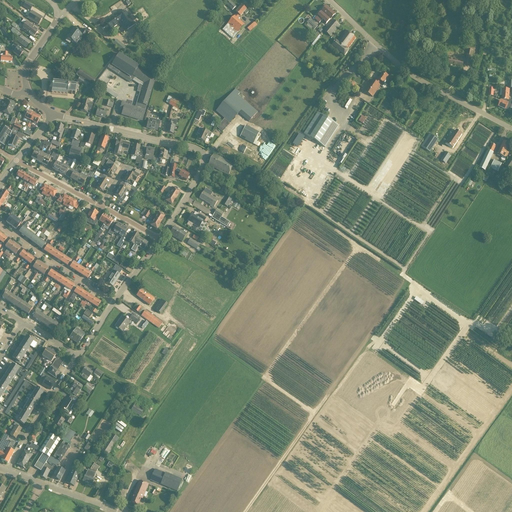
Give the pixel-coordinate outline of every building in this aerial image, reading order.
[(225,4),(232,11),(236,7),(229,0),(225,0),(224,1),(226,3),(225,4)] [(240,16),(240,17),(244,13),(245,14),(247,14),(248,12),(248,11),(242,6),(236,13),(237,13),(223,30),(233,39),(245,25),(238,19),(240,16)] [(321,12),(330,20),(335,14),(327,6),(321,12)] [(124,10),(116,16),(113,19),(112,18),(105,22),(106,24),(101,27),(104,32),(109,29),(110,29),(111,30),(112,30),(113,30),(114,29),(114,28),(113,27),(117,24),(116,23),(119,21),(126,31),(134,25),(124,10)] [(32,11),(27,18),(38,25),(42,18),(32,11)] [(330,20),(321,12),(317,17),(326,24),(330,20)] [(309,20),(307,22),(308,24),(307,26),(311,30),(312,28),(314,30),(318,26),(310,19),(309,20)] [(21,29),(28,34),(30,32),(29,31),(30,30),(29,29),(31,26),(23,20),(21,23),(24,25),(21,29)] [(340,26),(333,20),(323,31),(331,37),(340,26)] [(251,32),(258,24),(256,21),(248,28),(251,32)] [(28,34),(33,38),(38,31),(31,26),(29,29),(30,30),(29,31),(30,32),(28,34)] [(19,40),(17,41),(26,48),(30,42),(22,36),(22,35),(13,29),(11,31),(15,37),(16,36),(17,37),(16,38),(19,40)] [(75,45),(80,38),(82,39),(85,34),(87,35),(89,32),(83,29),(81,32),(83,33),(81,35),(73,29),(66,38),(67,39),(65,41),(69,43),(70,41),(75,45)] [(349,50),(347,49),(356,38),(345,31),(337,42),(336,40),(335,41),(335,42),(333,44),(332,44),(331,46),(344,56),(349,50)] [(122,52),(125,48),(116,40),(112,44),(122,52)] [(11,49),(14,51),(13,53),(19,57),(23,52),(17,48),(19,46),(14,43),(11,47),(12,48),(11,49)] [(463,67),(463,64),(470,65),(473,50),(467,49),(465,59),(464,59),(457,57),(456,60),(448,58),(447,64),(463,67)] [(3,57),(1,57),(0,62),(12,63),(12,58),(7,58),(7,52),(3,52),(3,57)] [(132,80),(139,85),(137,92),(139,93),(135,108),(125,105),(125,102),(122,101),(119,112),(122,113),(121,115),(141,121),(154,80),(137,68),(138,66),(119,54),(113,63),(111,62),(107,67),(130,82),(132,80)] [(77,76),(79,77),(76,82),(77,83),(76,84),(75,85),(72,85),(73,84),(72,84),(72,85),(68,85),(69,83),(52,81),(49,82),(49,85),(49,89),(48,91),(51,93),(67,94),(67,93),(71,93),(71,94),(72,94),(72,93),(75,93),(75,95),(76,94),(75,93),(77,92),(78,92),(79,91),(77,90),(78,88),(79,88),(81,85),(85,88),(88,84),(91,86),(95,80),(79,70),(76,74),(77,76)] [(107,81),(109,81),(109,76),(110,76),(110,72),(101,72),(102,82),(107,82),(107,81)] [(385,83),(384,83),(388,77),(382,73),(378,79),(377,78),(375,81),(372,79),(364,91),(373,97),(380,86),(382,87),(385,83)] [(350,81),(348,83),(346,86),(354,92),(358,87),(350,81)] [(220,124),(226,129),(231,123),(239,114),(249,122),(258,112),(238,95),(240,93),(236,89),(216,112),(224,119),(220,124)] [(506,110),(506,109),(510,111),(509,111),(510,111),(511,105),(511,100),(508,99),(509,90),(502,89),(501,100),(504,100),(503,102),(501,101),(498,107),(506,110)] [(180,105),(181,103),(172,97),(172,98),(168,96),(168,98),(166,103),(169,104),(168,105),(178,110),(180,105)] [(6,100),(3,107),(8,110),(9,107),(13,109),(15,104),(6,100)] [(87,113),(89,107),(91,107),(92,104),(90,103),(89,102),(83,100),(80,111),(87,113)] [(10,116),(13,109),(9,107),(8,110),(3,107),(1,112),(0,111),(0,117),(1,115),(2,114),(3,112),(10,116)] [(96,114),(96,116),(105,118),(107,110),(104,109),(104,111),(97,109),(97,111),(96,111),(96,113),(96,114)] [(203,110),(200,109),(195,119),(199,121),(201,116),(203,117),(206,112),(203,111),(203,110)] [(25,126),(27,127),(29,124),(30,121),(33,117),(34,118),(35,115),(31,113),(31,112),(29,111),(29,112),(28,111),(23,121),(27,123),(25,126)] [(339,127),(318,113),(304,134),(325,148),(339,127)] [(29,124),(27,127),(29,128),(31,125),(32,125),(33,123),(37,124),(40,118),(39,117),(38,116),(37,116),(35,115),(34,118),(33,117),(30,121),(29,124)] [(159,121),(149,118),(146,128),(157,130),(159,121)] [(17,120),(16,120),(14,124),(13,126),(14,126),(13,129),(19,132),(21,126),(16,124),(17,120)] [(168,122),(166,132),(173,134),(174,127),(176,127),(177,121),(173,120),(172,120),(171,121),(170,122),(168,122)] [(56,128),(55,127),(53,133),(54,133),(53,135),(57,137),(57,138),(60,139),(63,130),(62,130),(63,126),(57,124),(56,128)] [(257,141),(262,133),(248,125),(239,140),(244,143),(246,139),(258,146),(260,143),(257,141)] [(9,138),(10,135),(11,133),(11,132),(8,130),(2,126),(0,128),(0,143),(4,146),(9,138)] [(198,139),(205,142),(208,137),(210,138),(212,134),(209,133),(200,128),(198,134),(200,135),(198,139)] [(451,136),(446,144),(452,148),(462,134),(456,130),(452,136),(451,136)] [(70,139),(73,140),(70,148),(71,148),(68,158),(78,161),(82,150),(77,148),(79,142),(77,141),(79,133),(76,132),(76,131),(75,131),(74,131),(73,131),(70,139)] [(13,134),(11,133),(10,135),(12,136),(8,145),(15,148),(19,139),(21,140),(23,135),(18,133),(17,135),(13,133),(13,134)] [(94,136),(88,134),(85,143),(91,145),(94,136)] [(430,153),(439,140),(430,134),(421,147),(430,153)] [(101,137),(94,156),(97,157),(99,152),(101,148),(104,149),(108,139),(101,137)] [(114,154),(120,156),(123,143),(123,142),(118,140),(117,141),(115,146),(116,147),(114,154)] [(506,158),(508,153),(506,152),(509,144),(503,141),(497,154),(506,158)] [(129,144),(123,143),(120,156),(122,156),(123,152),(127,153),(129,144)] [(491,144),(488,151),(487,150),(479,168),(485,171),(493,153),(496,146),(491,144)] [(137,157),(135,163),(141,164),(143,151),(140,151),(139,151),(139,146),(133,145),(132,152),(131,152),(130,156),(137,157)] [(156,158),(152,158),(154,150),(147,148),(144,159),(152,160),(156,160),(156,158)] [(31,158),(36,161),(40,153),(35,150),(31,158)] [(168,156),(166,156),(167,153),(160,151),(159,156),(158,156),(158,158),(158,159),(159,159),(158,163),(161,164),(161,160),(166,161),(166,160),(167,160),(168,156)] [(47,152),(45,156),(41,164),(46,166),(50,158),(48,157),(48,156),(49,156),(50,154),(50,153),(47,152)] [(441,154),(438,159),(446,164),(451,156),(445,152),(443,155),(441,154)] [(36,161),(41,164),(45,156),(40,153),(36,161)] [(214,154),(208,165),(228,175),(234,164),(214,154)] [(58,173),(65,176),(66,173),(69,174),(76,161),(73,160),(70,166),(67,165),(66,167),(63,165),(58,173)] [(108,167),(107,169),(114,174),(117,169),(113,167),(114,164),(108,160),(105,165),(108,167)] [(494,160),(490,168),(498,172),(502,164),(494,160)] [(52,169),(58,173),(63,165),(56,162),(56,161),(56,162),(52,169)] [(72,176),(70,179),(76,182),(80,174),(78,173),(79,170),(76,169),(79,162),(76,161),(69,174),(72,176)] [(189,175),(181,171),(180,173),(175,171),(176,165),(171,164),(169,177),(178,179),(179,177),(185,181),(187,178),(188,178),(189,176),(188,175),(189,175)] [(97,170),(96,172),(100,175),(106,179),(108,176),(111,178),(114,174),(107,169),(104,174),(97,170)] [(16,176),(22,180),(25,174),(19,170),(16,176)] [(87,178),(89,179),(92,174),(89,172),(88,175),(82,172),(80,174),(76,182),(83,185),(87,178)] [(128,172),(125,176),(135,182),(139,175),(134,172),(133,174),(128,172)] [(25,174),(22,180),(25,182),(28,183),(31,177),(25,174)] [(101,179),(98,183),(106,188),(108,183),(104,181),(106,179),(100,175),(98,177),(101,179)] [(127,183),(125,186),(131,189),(135,182),(125,176),(123,181),(127,183)] [(31,177),(28,183),(34,187),(37,181),(31,177)] [(228,177),(220,191),(226,194),(229,189),(231,191),(232,188),(230,187),(234,180),(228,177)] [(103,192),(106,188),(98,183),(96,188),(89,184),(87,188),(95,193),(97,189),(103,192)] [(42,194),(46,196),(50,188),(43,184),(40,191),(42,192),(42,194)] [(120,186),(117,191),(124,195),(127,190),(129,192),(130,190),(131,189),(125,186),(124,188),(120,186)] [(172,191),(169,195),(175,198),(179,192),(172,187),(170,190),(172,191)] [(57,191),(50,188),(46,196),(48,197),(49,196),(53,198),(57,191)] [(212,193),(206,189),(204,192),(200,198),(211,205),(210,206),(213,208),(218,200),(211,196),(212,193)] [(3,190),(0,195),(0,196),(5,200),(9,194),(3,190)] [(126,196),(124,195),(117,191),(114,195),(118,197),(115,204),(118,206),(120,202),(122,203),(123,201),(124,201),(126,196)] [(63,205),(65,206),(70,198),(63,195),(62,197),(59,196),(57,201),(61,203),(61,202),(64,203),(63,205)] [(172,204),(175,198),(169,195),(167,198),(166,197),(164,200),(172,204)] [(76,202),(70,198),(65,206),(68,208),(69,206),(76,209),(79,204),(76,203),(76,202)] [(98,213),(90,209),(86,218),(88,218),(86,222),(94,226),(98,220),(95,218),(98,213)] [(230,223),(221,217),(223,214),(217,210),(212,218),(227,227),(230,223)] [(156,216),(154,219),(160,223),(164,216),(157,212),(155,214),(156,216)] [(98,228),(100,229),(108,217),(103,214),(99,221),(102,223),(98,228)] [(206,218),(199,215),(198,217),(191,214),(189,218),(190,218),(188,221),(189,221),(186,225),(191,227),(193,224),(199,227),(203,221),(204,221),(206,218)] [(16,219),(12,215),(6,223),(11,226),(16,219)] [(113,221),(108,217),(100,229),(103,231),(104,228),(107,230),(113,221)] [(21,223),(16,219),(11,226),(16,230),(21,223)] [(156,229),(160,223),(154,219),(152,222),(151,221),(149,224),(156,229)] [(27,222),(19,232),(25,236),(28,231),(26,229),(28,227),(26,226),(28,224),(27,222)] [(113,233),(117,235),(123,226),(118,223),(114,228),(112,227),(108,233),(112,236),(113,233)] [(80,232),(85,234),(89,228),(85,225),(80,232)] [(120,248),(124,243),(127,236),(125,235),(128,229),(123,226),(117,235),(121,238),(117,246),(120,248)] [(169,234),(182,242),(187,234),(174,226),(169,234)] [(28,231),(25,236),(30,241),(34,236),(28,231)] [(134,245),(134,244),(138,237),(139,237),(139,236),(133,233),(130,238),(127,236),(124,243),(128,245),(129,243),(134,245)] [(34,236),(30,241),(36,245),(40,240),(34,236)] [(134,244),(143,250),(148,242),(139,237),(138,237),(134,244)] [(187,244),(196,249),(199,244),(190,239),(187,244)] [(40,240),(36,245),(41,249),(45,244),(40,240)] [(6,256),(8,253),(10,251),(15,245),(10,241),(5,247),(7,249),(4,254),(6,256)] [(10,251),(15,255),(20,249),(15,245),(10,251)] [(47,245),(44,251),(50,255),(53,249),(47,245)] [(53,249),(50,255),(55,258),(59,253),(53,249)] [(19,256),(24,260),(28,255),(23,251),(19,256)] [(59,253),(55,258),(61,262),(65,257),(59,253)] [(30,264),(34,259),(28,255),(24,260),(30,264)] [(65,257),(61,262),(67,266),(71,261),(65,257)] [(36,274),(38,272),(42,265),(37,261),(32,268),(35,270),(34,272),(36,274)] [(73,262),(70,268),(75,271),(79,266),(73,262)] [(44,275),(48,269),(42,265),(38,272),(44,275)] [(79,266),(75,271),(81,275),(85,270),(79,266)] [(119,275),(120,272),(115,268),(113,271),(106,282),(113,287),(120,276),(119,275)] [(51,270),(47,276),(53,280),(57,274),(51,270)] [(85,270),(81,275),(87,279),(91,273),(85,270)] [(53,280),(59,283),(63,278),(57,274),(53,280)] [(121,285),(126,278),(122,275),(117,283),(121,285)] [(59,283),(65,287),(68,282),(63,278),(59,283)] [(68,282),(65,287),(71,291),(74,286),(73,285),(68,282)] [(77,287),(69,301),(72,303),(77,295),(79,297),(83,291),(77,287)] [(149,306),(153,300),(154,299),(147,294),(146,295),(140,290),(136,296),(149,306)] [(79,297),(85,300),(89,295),(83,291),(79,297)] [(2,298),(7,301),(11,295),(6,292),(2,298)] [(7,301),(12,304),(14,301),(16,298),(11,295),(7,301)] [(89,295),(85,300),(91,304),(95,299),(89,295)] [(14,301),(12,304),(17,308),(21,302),(16,298),(14,301)] [(155,309),(162,313),(167,302),(160,298),(155,309)] [(95,299),(91,304),(97,308),(100,302),(95,299)] [(21,302),(17,308),(23,311),(27,305),(21,302)] [(28,315),(32,309),(27,305),(23,311),(28,315)] [(92,314),(87,310),(84,315),(89,318),(92,314)] [(145,310),(141,316),(158,328),(162,323),(145,310)] [(32,317),(38,321),(42,315),(36,311),(32,317)] [(122,317),(114,327),(122,332),(131,320),(135,323),(138,319),(133,314),(128,321),(122,317)] [(38,321),(43,324),(47,318),(42,315),(38,321)] [(47,318),(43,324),(48,327),(50,324),(52,321),(47,318)] [(58,325),(52,321),(50,324),(48,327),(54,331),(58,325)] [(85,334),(76,328),(69,339),(78,344),(85,334)] [(22,342),(30,346),(33,341),(26,336),(22,342)] [(22,342),(19,347),(26,352),(30,346),(22,342)] [(19,347),(16,353),(23,357),(26,352),(19,347)] [(51,362),(56,354),(52,352),(53,351),(51,350),(51,351),(47,348),(42,356),(51,362)] [(16,353),(12,358),(19,363),(23,357),(16,353)] [(12,364),(8,369),(16,374),(19,369),(12,364)] [(50,369),(48,373),(56,378),(59,372),(51,366),(49,369),(50,369)] [(81,377),(89,382),(92,377),(90,376),(92,372),(85,367),(81,373),(83,374),(81,377)] [(5,375),(12,380),(16,374),(8,369),(5,375)] [(102,373),(96,369),(94,373),(97,376),(97,377),(99,379),(102,373)] [(1,380),(9,385),(12,380),(5,375),(1,380)] [(42,385),(50,390),(55,382),(43,375),(40,379),(44,382),(42,385)] [(0,382),(0,386),(5,390),(9,385),(1,380),(0,382)] [(71,386),(72,387),(71,387),(75,390),(72,394),(76,396),(82,387),(75,382),(74,384),(72,384),(71,386)] [(89,394),(91,389),(86,385),(83,390),(89,394)] [(33,393),(40,398),(43,392),(36,387),(33,393)] [(33,393),(29,399),(37,403),(40,398),(33,393)] [(69,409),(73,402),(65,397),(62,401),(64,402),(60,408),(66,412),(69,414),(71,410),(69,409)] [(29,399),(26,404),(33,409),(37,403),(29,399)] [(26,404),(23,410),(30,414),(33,409),(26,404)] [(143,410),(134,405),(131,411),(140,416),(143,410)] [(23,410),(19,415),(27,420),(30,414),(23,410)] [(23,425),(27,420),(19,415),(16,421),(23,425)] [(58,417),(52,426),(58,430),(64,420),(58,417)] [(115,426),(122,432),(127,425),(120,420),(115,426)] [(9,432),(11,433),(9,436),(15,439),(21,429),(20,429),(22,427),(15,422),(13,425),(9,432)] [(134,436),(139,427),(136,425),(131,434),(134,436)] [(68,429),(63,437),(70,442),(75,433),(68,429)] [(98,452),(107,458),(119,439),(111,433),(98,452)] [(4,434),(0,442),(0,455),(2,457),(1,460),(8,464),(14,452),(15,449),(12,447),(15,443),(11,441),(10,443),(6,441),(8,437),(4,434)] [(43,453),(36,463),(43,467),(49,458),(60,440),(50,434),(39,451),(43,453)] [(60,462),(70,447),(61,441),(51,456),(60,462)] [(24,468),(34,449),(37,450),(38,447),(31,443),(30,446),(27,445),(17,464),(21,467),(23,468),(24,468)] [(163,451),(158,458),(163,461),(168,455),(163,451)] [(53,465),(52,467),(46,464),(44,467),(39,476),(46,479),(50,470),(54,471),(56,467),(53,465)] [(58,468),(52,477),(59,481),(65,471),(58,468)] [(151,480),(161,485),(166,474),(156,469),(151,480)] [(71,471),(66,483),(74,486),(79,475),(71,471)] [(85,474),(82,481),(91,485),(96,475),(87,472),(86,474),(85,474)] [(134,495),(131,502),(138,506),(141,498),(142,499),(148,485),(139,481),(133,495),(134,495)]
